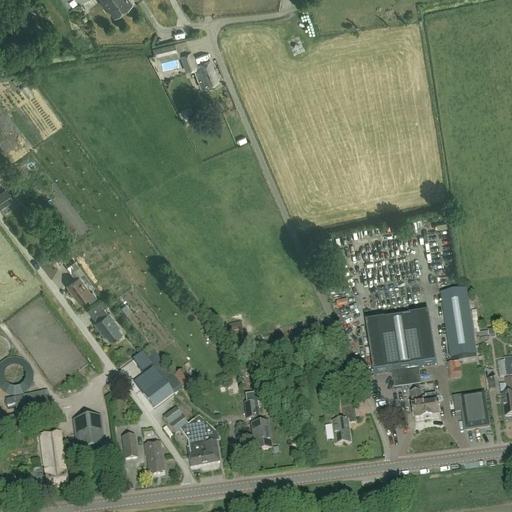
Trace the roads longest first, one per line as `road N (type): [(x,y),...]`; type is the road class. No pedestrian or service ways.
road 1 (residential): [(391,466),(210,38),(216,20),(294,10)]
road 2 (residential): [(197,492),(0,219)]
road 3 (tertiary): [(197,492),(391,466)]
road 4 (tertiary): [(48,511),(197,492)]
road 5 (tertiary): [(391,466),(511,451)]
